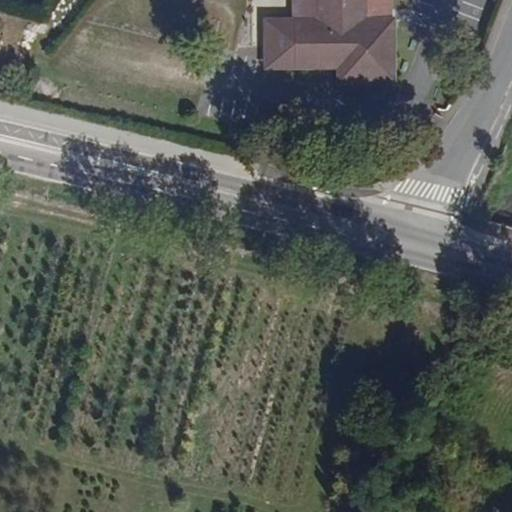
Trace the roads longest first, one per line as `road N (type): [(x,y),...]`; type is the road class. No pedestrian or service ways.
road 1 (primary): [(417,228),(0,129)]
road 2 (primary): [(0,160),(410,257)]
road 3 (residential): [(511,45),(417,228)]
